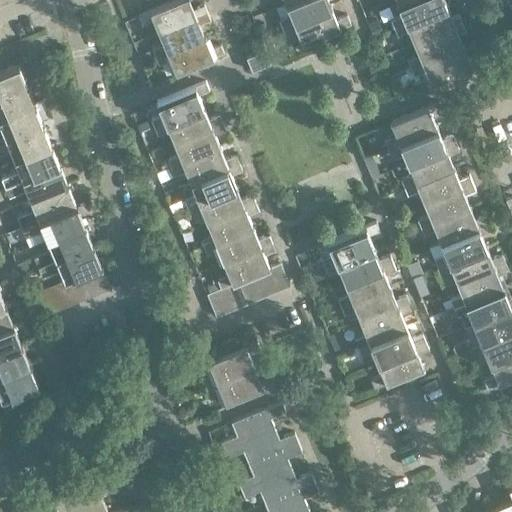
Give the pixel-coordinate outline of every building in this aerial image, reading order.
[(189,0),(171,0),(138,14),(141,23),(152,18),(157,30),(206,10),(203,2),(192,7),(189,0)] [(278,18),(281,26),(330,6),(327,0),(286,0),(284,1),(289,13),(278,18)] [(390,18),(394,26),(446,4),(444,0),(399,0),(397,1),(402,13),(390,18)] [(446,4),(394,26),(397,33),(409,28),(414,40),(462,20),(459,13),(451,16),(446,4)] [(330,6),(281,26),(284,33),(295,29),(301,42),(350,22),(347,13),(335,18),(330,6)] [(151,47),(155,55),(204,35),(198,22),(210,18),(206,10),(157,30),(163,43),(151,47)] [(367,19),(373,34),(381,31),(375,16),(367,19)] [(407,58),(410,66),(463,44),(458,31),(465,28),(462,20),(414,40),(419,53),(407,58)] [(265,21),(256,25),(260,35),(267,31),(269,31),(265,21)] [(204,35),(155,55),(158,63),(169,58),(174,71),(223,51),(220,42),(209,47),(204,35)] [(463,44),(410,66),(413,73),(426,68),(431,81),(479,62),(475,53),(468,56),(463,44)] [(140,61),(155,55),(151,47),(137,53),(140,61)] [(263,47),(245,55),(251,69),(269,61),(263,47)] [(0,93),(26,83),(17,61),(0,68),(0,93)] [(153,125),(153,126),(202,106),(197,93),(208,88),(205,80),(156,100),(162,113),(150,118),(153,125)] [(26,83),(0,93),(0,115),(33,101),(26,83)] [(395,133),(384,138),(387,146),(436,125),(431,113),(442,108),(439,100),(390,120),(395,133)] [(0,127),(0,139),(42,122),(33,101),(0,115),(0,127),(0,128),(0,127)] [(202,106),(153,126),(156,133),(168,128),(174,141),(222,121),(218,113),(207,117),(202,106)] [(150,118),(135,124),(138,132),(153,125),(150,118)] [(167,158),(170,166),(219,146),(214,133),(225,128),(222,121),(174,141),(179,153),(167,158)] [(42,122),(0,139),(0,151),(8,148),(12,157),(50,141),(42,122)] [(436,125),(387,146),(390,153),(401,148),(407,161),(455,141),(452,133),(441,137),(436,125)] [(0,174),(0,175),(4,185),(58,162),(50,141),(12,157),(17,168),(0,174)] [(400,178),(404,185),(452,165),(447,153),(458,148),(455,141),(407,161),(412,173),(400,178)] [(170,166),(157,172),(160,178),(185,168),(190,181),(239,161),(235,153),(224,157),(219,146),(170,166)] [(378,172),(371,155),(364,158),(371,175),(378,172)] [(195,193),(169,204),(173,212),(187,206),(236,186),(230,172),(241,168),(239,161),(190,181),(195,193)] [(58,162),(4,185),(8,195),(25,188),(29,197),(66,181),(58,162)] [(452,165),(404,185),(407,193),(418,188),(423,201),(472,180),(469,173),(458,177),(452,165)] [(417,217),(420,225),(469,205),(464,193),(475,188),(472,180),(423,201),(428,213),(417,217)] [(16,215),(20,224),(75,201),(66,181),(29,197),(33,208),(16,215)] [(236,186),(187,206),(190,213),(202,208),(207,221),(255,201),(252,192),(240,197),(236,186)] [(75,201),(20,224),(24,235),(42,228),(46,237),(83,222),(75,201)] [(200,237),(203,246),(252,226),(247,212),(258,208),(255,201),(207,221),(212,232),(200,237)] [(469,205),(420,225),(423,233),(434,228),(440,241),(489,221),(485,213),(474,217),(469,205)] [(174,212),(177,219),(187,215),(184,208),(174,212)] [(321,257),(324,265),(372,245),(367,233),(379,228),(376,219),(327,239),(332,253),(321,257)] [(434,257),(437,265),(485,245),(480,233),(492,228),(489,221),(440,241),(445,253),(434,257)] [(33,255),(37,265),(92,242),(83,222),(46,237),(50,247),(33,255)] [(252,226),(203,246),(206,253),(218,248),(223,260),(272,241),(268,232),(257,237),(252,226)] [(216,277),(220,285),(227,282),(238,278),(248,274),(258,270),(269,265),(263,252),(275,248),(272,241),(223,260),(228,272),(216,277)] [(92,242),(37,265),(41,274),(58,267),(62,278),(63,278),(68,276),(78,272),(88,268),(100,263),(92,242)] [(372,245),(324,265),(327,273),(338,268),(344,281),(393,261),(389,252),(377,257),(372,245)] [(485,245),(437,265),(440,273),(451,268),(457,281),(505,261),(502,253),(491,257),(485,245)] [(37,265),(33,255),(15,262),(20,272),(37,265)] [(280,260),(269,265),(278,288),(290,284),(280,260)] [(422,272),(417,260),(407,264),(412,276),(422,272)] [(337,297),(340,305),(389,286),(384,273),(396,268),(393,261),(344,281),(349,293),(337,297)] [(450,297),(454,305),(502,285),(497,273),(508,268),(505,261),(457,281),(461,293),(450,297)] [(100,263),(88,268),(98,290),(110,286),(100,263)] [(269,265),(258,270),(268,293),(278,288),(269,265)] [(324,265),(312,270),(315,278),(327,273),(324,265)] [(88,268),(78,272),(88,295),(98,290),(88,268)] [(258,270),(248,274),(258,297),(268,293),(258,270)] [(78,272),(68,276),(78,299),(88,295),(78,272)] [(248,274),(238,278),(247,301),(258,297),(248,274)] [(62,278),(58,280),(68,303),(78,299),(68,276),(63,278),(62,278)] [(238,278),(227,282),(237,306),(247,301),(238,278)] [(58,280),(47,284),(57,308),(68,303),(58,280)] [(220,285),(217,287),(227,310),(237,306),(227,282),(220,285)] [(47,284),(36,289),(46,312),(57,308),(47,284)] [(502,285),(454,305),(457,312),(460,311),(466,325),(511,305),(511,295),(507,297),(502,285)] [(389,286),(340,305),(344,312),(355,308),(360,320),(410,301),(406,292),(394,297),(389,286)] [(217,287),(206,291),(216,315),(227,310),(217,287)] [(4,301),(0,302),(0,325),(12,321),(4,301)] [(354,337),(357,345),(406,325),(400,313),(412,308),(410,301),(360,320),(365,332),(354,337)] [(457,312),(454,305),(441,310),(443,314),(449,316),(457,312)] [(511,305),(466,325),(470,336),(467,337),(468,339),(470,345),(511,327),(511,305)] [(0,348),(20,340),(12,321),(0,325),(0,348)] [(406,325),(357,345),(360,352),(372,348),(377,360),(426,340),(423,332),(411,337),(406,325)] [(511,327),(470,345),(473,352),(484,348),(490,361),(511,351),(511,327)] [(341,330),(329,335),(334,346),(346,342),(341,330)] [(234,335),(219,341),(224,352),(207,359),(213,372),(202,377),(205,385),(254,364),(249,352),(260,347),(256,339),(238,346),(234,335)] [(461,342),(460,346),(461,349),(470,345),(468,339),(461,342)] [(20,340),(0,348),(0,372),(28,361),(20,340)] [(371,377),(374,386),(423,366),(417,352),(429,347),(426,340),(377,360),(382,372),(371,377)] [(483,377),(487,386),(511,375),(511,351),(490,361),(494,372),(483,377)] [(461,366),(455,353),(446,357),(451,370),(461,366)] [(0,397),(37,382),(28,361),(0,372),(0,397)] [(254,364),(205,385),(208,392),(219,387),(224,401),(273,380),(270,371),(259,376),(254,364)] [(221,439),(224,447),(274,426),(270,415),(285,409),(281,399),(230,419),(236,433),(221,439)] [(274,426),(224,447),(227,454),(242,448),(247,460),(298,439),(294,430),(279,436),(274,426)] [(298,439),(247,460),(252,473),(237,479),(240,487),(291,466),(286,455),(302,449),(298,439)] [(291,466),(240,487),(243,494),(259,488),(264,500),(314,479),(310,470),(295,476),(291,466)] [(99,473),(43,497),(43,499),(52,495),(59,511),(108,511),(97,484),(103,482),(99,473)] [(291,511),(307,506),(303,495),(318,489),(314,479),(264,500),(268,511),(291,511)] [(511,511),(511,496),(491,505),(494,511),(511,511)]
